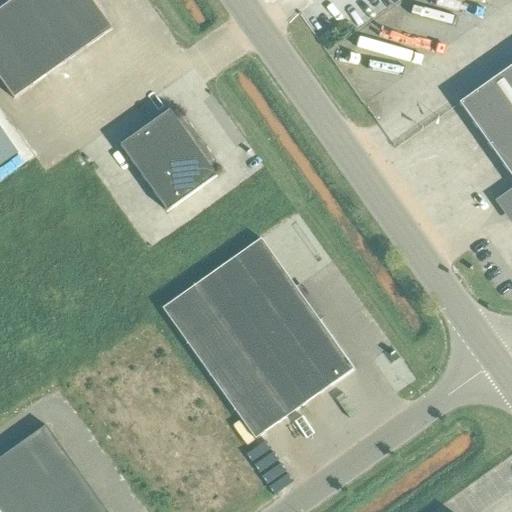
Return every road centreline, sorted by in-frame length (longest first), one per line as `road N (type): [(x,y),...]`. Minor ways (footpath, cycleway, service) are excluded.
road 1 (unclassified): [(495,363),(238,0)]
road 2 (unclassified): [(495,363),(288,511)]
